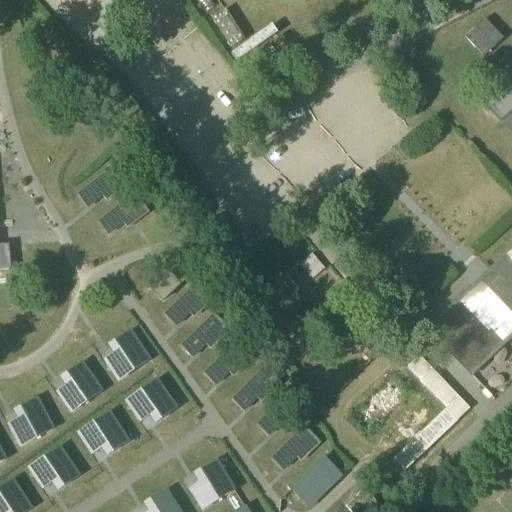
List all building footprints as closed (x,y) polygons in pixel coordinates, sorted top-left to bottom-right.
[(439,68),(456,42),(443,33),(425,59),(439,68)] [(486,289),(440,333),(482,379),(511,350),(511,91),(501,103),(511,114),(511,263),(504,272),(511,279),(511,281),(494,298),(486,289)] [(324,174),(339,163),(297,103),(282,113),(324,174)] [(114,167),(77,195),(89,210),(104,199),(108,204),(129,187),(114,167)] [(135,193),(98,221),(109,236),(124,225),(128,229),(150,213),(135,193)] [(0,269),(9,268),(7,245),(0,245),(0,269)] [(196,271),(185,260),(166,278),(153,291),(163,302),(196,271)] [(319,263),(282,291),(294,307),(332,279),(319,263)] [(165,316),(176,327),(189,314),(208,296),(198,285),(165,316)] [(192,358),(205,345),(225,327),(214,316),(182,347),(192,358)] [(130,333),(110,347),(115,355),(105,362),(119,382),(149,361),(130,333)] [(237,337),(203,370),(217,384),(230,371),(234,375),(254,355),(237,337)] [(265,363),(231,396),(243,409),(257,395),(262,401),(283,381),(265,363)] [(67,387),(57,394),(71,414),(101,393),(82,365),(62,379),(67,387)] [(127,403),(141,423),(151,416),(156,424),(176,410),(157,382),(127,403)] [(289,388),(256,421),(270,434),(283,421),(286,425),(306,405),(289,388)] [(20,421),(9,426),(21,448),(53,431),(37,401),(15,412),(20,421)] [(108,457),(128,443),(109,415),(79,435),(93,455),(103,449),(108,457)] [(304,429),(272,460),(282,471),(296,458),(315,440),(304,429)] [(58,491),(79,478),(60,449),(30,469),(43,490),(53,483),(58,491)] [(340,476),(324,459),(298,484),(314,501),(340,476)] [(201,484),(190,490),(203,511),(234,492),(216,463),(195,475),(201,484)] [(28,511),(31,510),(12,482),(0,490),(0,511),(28,511)] [(384,511),(363,490),(345,507),(349,511),(384,511)] [(149,511),(178,511),(166,493),(146,505),(149,511)]
